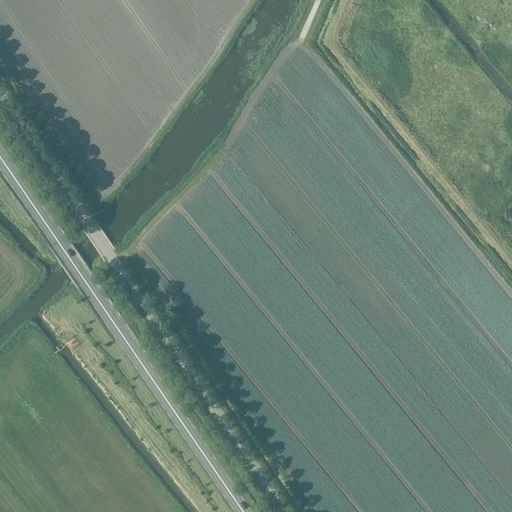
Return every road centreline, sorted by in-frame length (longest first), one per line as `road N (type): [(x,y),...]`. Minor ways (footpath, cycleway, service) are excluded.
road 1 (unclassified): [(279,511),(0,94)]
road 2 (primary): [(242,511),(0,155)]
road 3 (track): [(117,264),(232,136),(298,41)]
